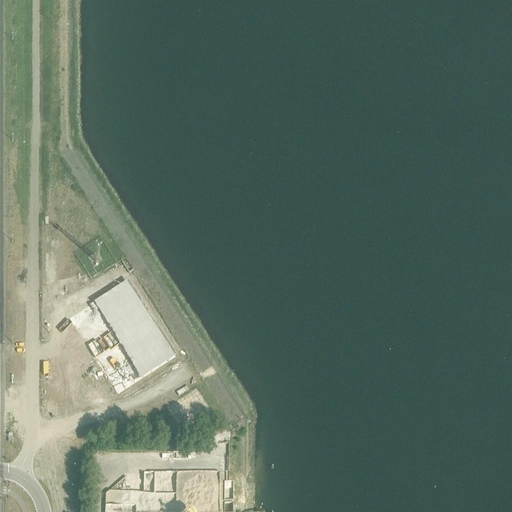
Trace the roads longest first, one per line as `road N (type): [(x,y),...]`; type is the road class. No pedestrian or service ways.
road 1 (unknown): [(28,441),(130,411),(190,379)]
road 2 (unknown): [(31,358),(55,344),(57,311),(115,273)]
